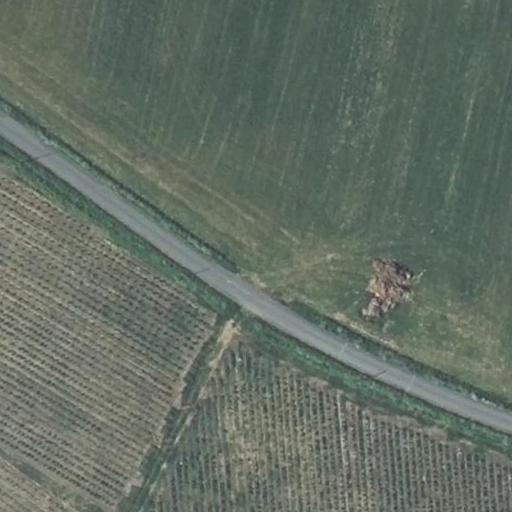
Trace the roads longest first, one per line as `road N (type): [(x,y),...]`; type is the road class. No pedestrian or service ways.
road 1 (unclassified): [(0,119),(300,325),(400,378),(511,419)]
road 2 (track): [(246,291),(132,511)]
